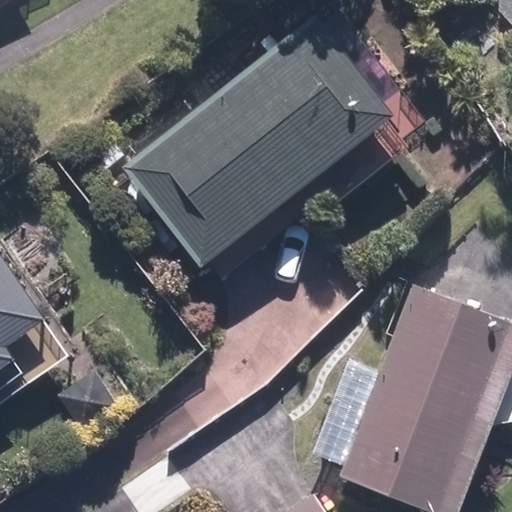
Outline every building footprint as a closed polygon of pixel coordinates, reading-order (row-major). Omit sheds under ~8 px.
[(511,0),(495,0),(494,35),(511,36),(511,0)] [(202,273),(214,287),(412,120),(320,12),(111,188),(190,282),(202,273)] [(511,329),(404,294),(377,376),(334,362),(300,465),(336,477),(329,497),(374,511),(453,511),(482,424),(511,434),(511,329)] [(0,394),(18,383),(3,359),(28,343),(0,299),(0,394)] [(321,511),(309,495),(286,511),(321,511)]
